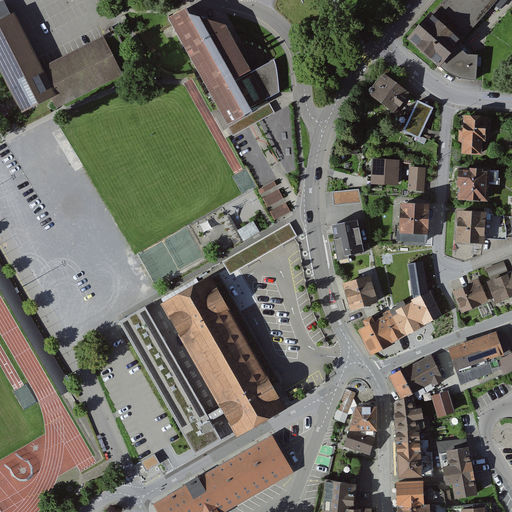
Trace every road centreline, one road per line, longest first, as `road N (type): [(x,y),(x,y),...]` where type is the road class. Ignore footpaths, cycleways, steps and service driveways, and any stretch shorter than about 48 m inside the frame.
road 1 (residential): [(447,94),(440,259),(452,270),(511,249)]
road 2 (tertiary): [(323,125),(313,175),(315,242),(352,356)]
road 3 (residential): [(138,500),(328,399)]
road 4 (tertiary): [(221,0),(280,24),(301,63),(307,110),(323,125)]
road 5 (residential): [(372,373),(511,315)]
road 6 (tertiary): [(385,511),(384,405),(372,373)]
road 7 (residential): [(328,399),(287,511)]
